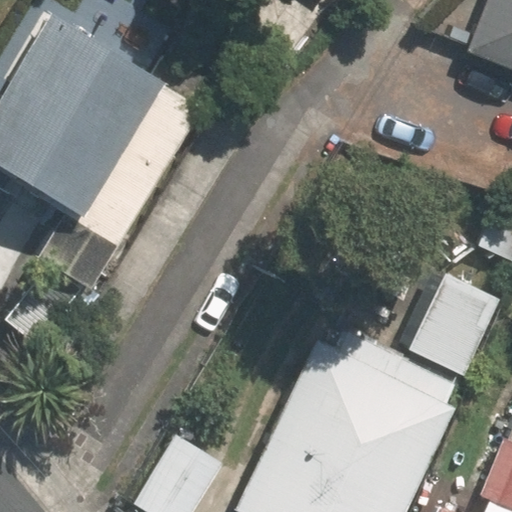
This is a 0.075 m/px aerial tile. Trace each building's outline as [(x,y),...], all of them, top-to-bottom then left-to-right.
[(511,0),(478,0),(456,56),(511,78),(511,0)] [(38,288),(68,308),(70,308),(188,128),(179,122),(187,107),(151,84),(139,103),(34,33),(0,85),(0,201),(48,233),(20,276),(38,288)] [(457,164),(495,178),(510,137),(472,123),(457,164)] [(388,268),(443,295),(477,226),(423,200),(388,268)] [(511,339),(497,332),(452,425),(511,453),(511,339)] [(300,349),(222,511),(395,511),(441,418),(434,415),(445,393),(335,340),(325,362),(300,349)] [(184,511),(220,448),(176,424),(134,500),(155,511),(184,511)]
